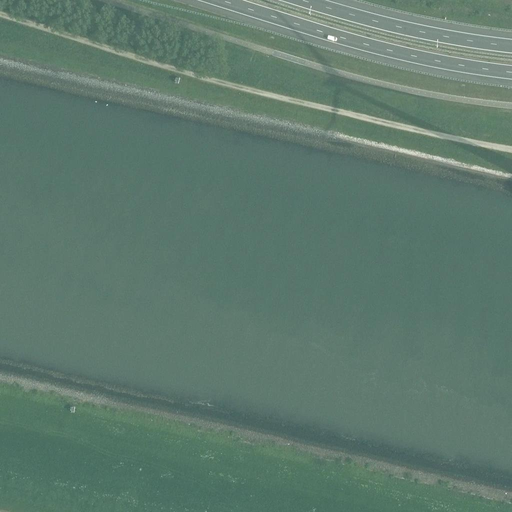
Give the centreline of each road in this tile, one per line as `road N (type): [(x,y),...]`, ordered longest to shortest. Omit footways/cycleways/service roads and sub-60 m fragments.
road 1 (track): [(511,148),(228,86),(0,18)]
road 2 (motorway): [(222,0),(393,50),(511,70)]
road 3 (motorway): [(511,48),(295,0)]
